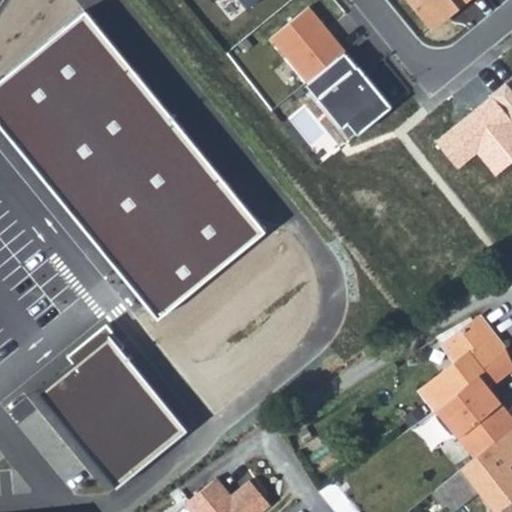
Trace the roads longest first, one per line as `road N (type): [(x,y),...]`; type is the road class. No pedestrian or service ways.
road 1 (residential): [(320,511),(263,437),(383,356),(511,285)]
road 2 (residential): [(369,0),(428,67),(457,59),(511,14)]
